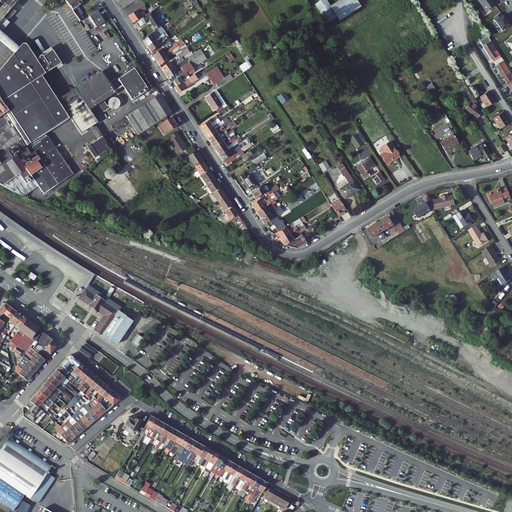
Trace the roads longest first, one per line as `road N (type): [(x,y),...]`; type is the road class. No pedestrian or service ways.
road 1 (tertiary): [(107,0),(279,252),(306,253),(414,188),(463,175)]
road 2 (residential): [(130,399),(309,500)]
road 3 (residential): [(78,328),(182,410),(241,444)]
